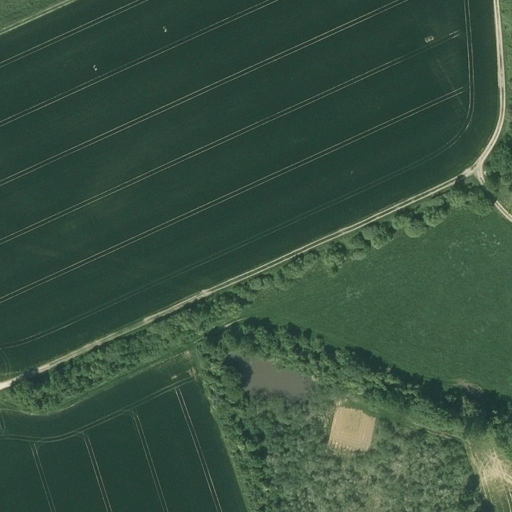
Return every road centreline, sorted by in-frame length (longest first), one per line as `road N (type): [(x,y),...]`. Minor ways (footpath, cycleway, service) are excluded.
road 1 (track): [(477,173),(50,367)]
road 2 (track): [(3,388),(10,403),(39,420),(220,330),(262,327)]
road 3 (track): [(511,220),(477,173),(502,110),(495,0)]
